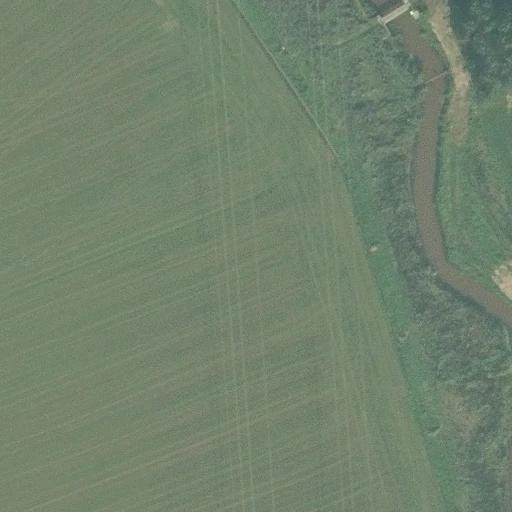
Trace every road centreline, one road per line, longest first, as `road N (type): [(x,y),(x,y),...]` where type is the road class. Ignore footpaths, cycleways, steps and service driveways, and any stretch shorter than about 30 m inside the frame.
road 1 (track): [(290,61),(347,146),(455,511)]
road 2 (track): [(429,0),(457,65),(467,137)]
